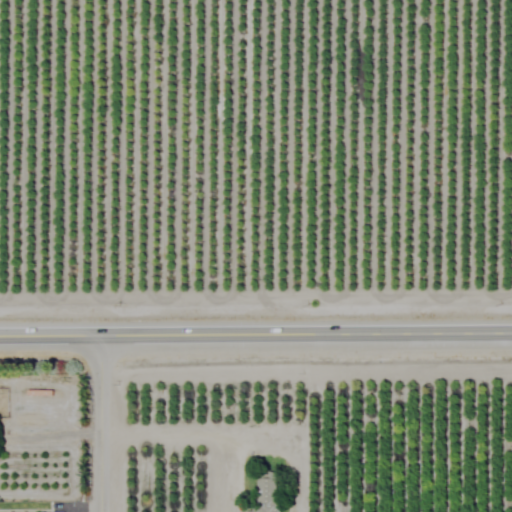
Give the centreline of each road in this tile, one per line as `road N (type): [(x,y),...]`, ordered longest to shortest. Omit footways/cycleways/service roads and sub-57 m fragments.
road 1 (secondary): [(0,346),(511,343)]
road 2 (residential): [(101,511),(104,346)]
